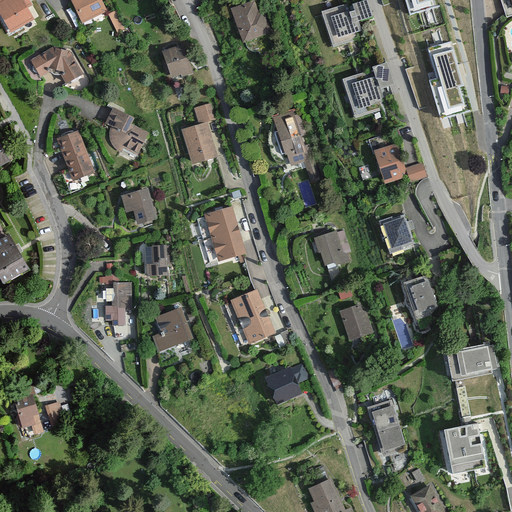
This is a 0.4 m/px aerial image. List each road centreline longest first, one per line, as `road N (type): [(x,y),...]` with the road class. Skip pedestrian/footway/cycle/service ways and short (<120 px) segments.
road 1 (residential): [(185,0),(265,240),(370,511)]
road 2 (residential): [(374,0),(435,180),(507,293)]
road 3 (tertiary): [(507,293),(477,0)]
road 4 (tertiary): [(50,322),(253,511)]
road 5 (residential): [(50,322),(66,283),(63,231),(0,85)]
